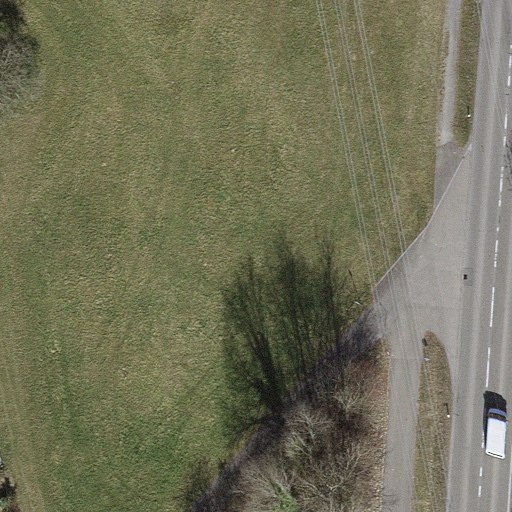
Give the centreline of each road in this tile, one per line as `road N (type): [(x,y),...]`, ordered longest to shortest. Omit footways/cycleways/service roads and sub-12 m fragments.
road 1 (secondary): [(481,511),(511,67)]
road 2 (track): [(210,511),(411,286),(496,273)]
